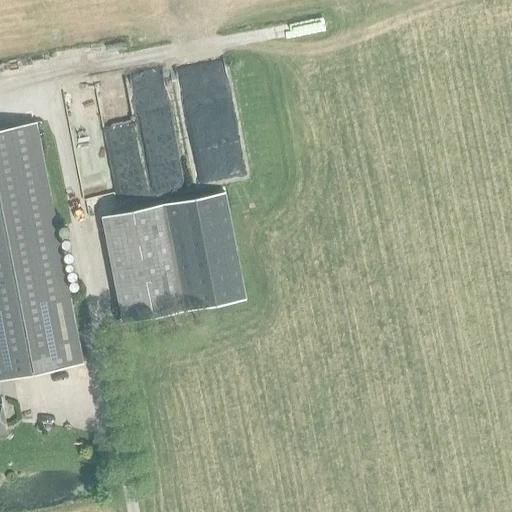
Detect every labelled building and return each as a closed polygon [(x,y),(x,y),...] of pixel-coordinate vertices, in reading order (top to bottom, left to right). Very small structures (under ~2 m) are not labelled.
[(146,108),(135,110),(140,140),(115,145),(124,196),(186,185),(167,77),(141,81),(146,108)] [(97,81),(67,86),(87,194),(118,189),(104,114),(97,115),(93,92),(99,91),(97,81)] [(0,378),(80,363),(34,124),(0,130),(0,427),(4,427),(0,406),(0,378)] [(251,157),(202,161),(204,181),(252,177),(251,157)] [(246,298),(225,191),(163,203),(185,310),(246,298)] [(180,311),(159,204),(100,216),(121,322),(180,311)]
